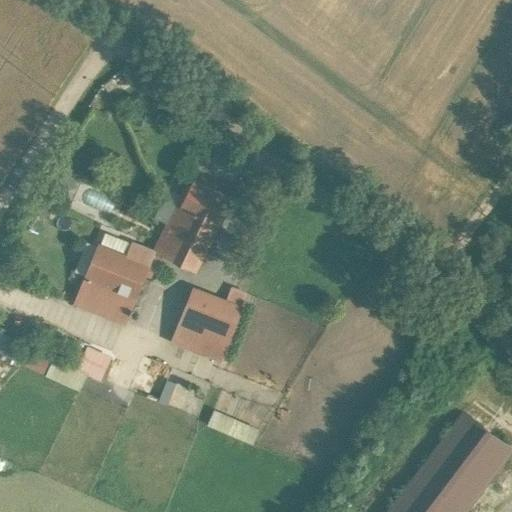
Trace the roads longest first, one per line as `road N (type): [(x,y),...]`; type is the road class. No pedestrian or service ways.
road 1 (unclassified): [(511,350),(59,0)]
road 2 (track): [(511,169),(439,287)]
